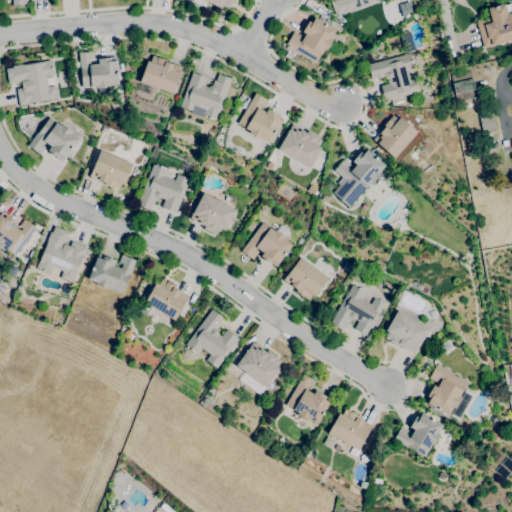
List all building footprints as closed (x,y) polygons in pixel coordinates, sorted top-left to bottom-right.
[(228,8),(221,5),(220,8),(206,2),(204,7),(195,2),(193,0),(233,0),(231,4),(230,3),(228,8)] [(335,15),(329,1),(332,0),(377,0),(378,1),(342,15),(341,13),(335,15)] [(400,14),(409,13),(407,2),(398,4),(400,14)] [(483,47),(475,22),(490,17),(487,8),(503,3),(504,5),(510,3),(511,10),(511,39),(499,43),(498,42),(483,47)] [(340,27),(330,21),(333,16),(343,22),(340,27)] [(315,62),(285,44),(292,32),(302,37),(304,33),(301,32),(308,21),(311,23),(314,18),(335,30),(330,38),(332,39),(331,40),(343,47),(337,56),(325,49),(325,50),(323,48),(315,62)] [(404,53),(399,33),(409,31),(414,50),(404,53)] [(99,97),(98,88),(96,88),(96,86),(81,88),(78,53),(93,51),(94,59),(89,59),(90,64),(97,64),(97,59),(109,58),(109,57),(115,56),(118,84),(108,85),(109,87),(107,87),(108,96),(99,97)] [(290,60),(284,56),(287,51),(292,55),(290,60)] [(384,101),(380,86),(388,84),(386,79),(384,77),(377,78),(377,77),(370,79),(367,64),(410,53),(413,66),(412,66),(413,68),(406,70),(409,79),(416,77),(420,91),(384,101)] [(173,94),(139,82),(147,61),(150,62),(152,56),(164,60),(164,61),(182,67),(173,94)] [(18,105),(16,89),(21,88),(20,81),(8,83),(5,69),(12,68),(12,65),(23,64),(23,65),(50,60),(50,62),(52,61),(54,73),(52,74),(53,75),(45,76),(47,87),(54,85),(56,99),(18,105)] [(456,102),(450,75),(471,71),(476,97),(456,102)] [(213,121),(190,113),(191,111),(179,106),(192,72),(206,77),(203,85),(207,87),(210,85),(211,86),(213,80),(215,80),(217,74),(231,79),(216,120),(214,119),(213,121)] [(269,142),(260,138),(259,140),(248,133),(250,131),(237,123),(245,108),(241,106),(244,101),(245,102),(248,97),(251,99),(254,93),(267,100),(261,110),(265,112),(267,109),(278,115),(276,119),(281,122),(269,142)] [(393,158),(371,139),(392,115),(397,119),(400,117),(417,132),(393,158)] [(482,131),(479,118),(492,115),(495,128),(482,131)] [(62,161),(47,150),(50,146),(43,141),(41,145),(44,148),(39,154),(27,145),(37,132),(38,133),(49,117),(60,126),(61,124),(71,132),(70,133),(78,139),(62,161)] [(308,168),(277,149),(291,124),(306,132),(307,130),(317,136),(316,138),(321,140),(318,146),(320,147),(308,168)] [(348,207),(332,193),(338,185),(336,183),(341,177),(333,170),(343,159),(349,164),(346,167),(350,170),(355,165),(351,161),(359,152),(362,154),(366,149),(384,165),(378,172),(380,174),(371,183),(370,182),(366,186),(348,207)] [(118,190),(104,184),(104,182),(99,180),(99,181),(89,177),(99,150),(132,163),(123,184),(120,183),(118,190)] [(249,158),(243,156),(245,150),(251,152),(249,158)] [(175,213),(161,207),(164,199),(159,198),(157,199),(156,198),(154,204),(152,203),(149,210),(136,204),(152,163),(167,169),(164,176),(174,180),(176,174),(189,179),(175,213)] [(313,195),(307,191),(310,185),(317,189),(313,195)] [(218,235),(213,233),(213,234),(202,229),(204,226),(189,219),(202,193),(235,210),(224,231),(221,229),(218,235)] [(14,256),(2,247),(1,249),(0,248),(0,212),(1,211),(16,223),(13,226),(20,231),(22,228),(19,226),(23,219),(35,228),(14,256)] [(275,266),(270,263),(270,264),(260,256),(262,253),(256,248),(254,250),(257,253),(252,260),(240,251),(261,222),(269,228),(269,227),(274,231),(275,229),(277,231),(281,225),(288,230),(283,236),(285,237),(284,239),(292,245),(277,264),(275,266)] [(72,283),(60,278),(62,271),(53,267),(50,274),(48,273),(48,274),(37,270),(37,268),(35,268),(49,232),(51,233),(54,226),(68,232),(63,243),(69,246),(71,241),(87,247),(83,257),(81,257),(75,272),(76,273),(72,283)] [(121,293),(113,290),(108,287),(107,290),(95,285),(96,283),(87,279),(96,257),(102,259),(103,256),(115,260),(113,265),(120,268),(121,264),(118,262),(121,254),(135,260),(129,276),(128,276),(121,293)] [(307,300),(295,291),(296,290),(291,286),(291,287),(282,280),(299,257),(327,278),(314,296),(311,294),(307,300)] [(174,320),(152,307),(147,315),(139,311),(144,303),(143,302),(144,301),(140,299),(143,294),(147,296),(155,283),(157,284),(161,279),(166,282),(174,286),(173,288),(180,292),(180,291),(188,296),(174,320)] [(366,336),(353,328),(357,321),(351,317),(346,324),(345,323),(341,330),(329,322),(351,284),(364,292),(361,298),(370,303),(373,297),(385,305),(366,336)] [(216,368),(205,360),(209,354),(201,348),(197,354),(184,344),(211,309),(222,318),(218,323),(220,325),(214,331),(220,336),(225,329),(238,339),(216,368)] [(414,354),(400,346),(398,348),(388,342),(388,341),(384,338),(387,332),(385,330),(397,310),(428,329),(418,347),(414,354)] [(259,395),(238,380),(244,372),(235,366),(252,342),(266,351),(267,350),(276,357),(275,358),(280,361),(276,366),(278,368),(259,395)] [(447,415),(426,403),(429,398),(426,396),(433,385),(436,387),(438,383),(428,377),(435,365),(466,383),(461,390),(462,391),(459,396),(460,397),(454,408),(452,407),(447,415)] [(317,424),(308,419),(307,421),(296,415),(297,412),(284,405),(302,374),(315,381),(309,392),(312,394),(315,390),(325,396),(324,400),(329,403),(317,424)] [(357,450),(327,433),(338,413),(341,415),(344,409),(349,412),(349,411),(357,416),(356,417),(363,421),(371,425),(357,450)] [(423,457),(407,447),(407,448),(392,439),(400,426),(407,430),(405,434),(409,436),(413,429),(409,427),(415,416),(418,418),(421,412),(442,425),(437,433),(439,434),(432,445),(431,444),(423,457)]
